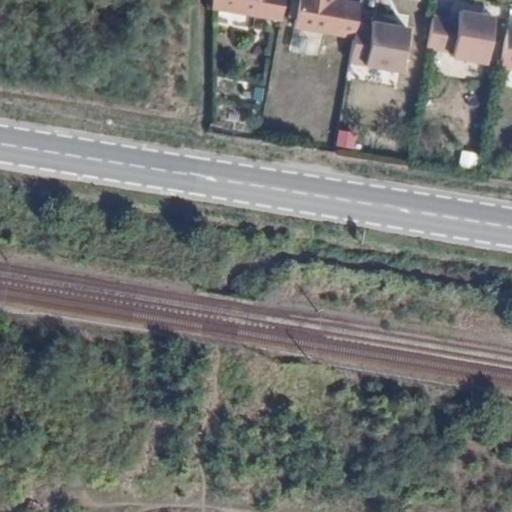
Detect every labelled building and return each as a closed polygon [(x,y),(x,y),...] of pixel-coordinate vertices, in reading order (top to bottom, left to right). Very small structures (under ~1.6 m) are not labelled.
[(214,0),(214,7),(281,19),(284,0),(214,0)] [(354,37),(357,22),(360,3),(340,0),(299,0),(295,28),(354,37)] [(435,16),(429,47),(453,51),(453,56),(487,62),(496,16),(461,10),(460,20),(435,16)] [(354,37),(350,61),(401,70),(409,27),(388,24),(389,19),(374,16),(372,24),(357,22),(354,37)] [(511,27),(509,27),(503,65),(511,66),(511,27)] [(350,149),(353,133),(336,130),(333,146),(350,149)]
